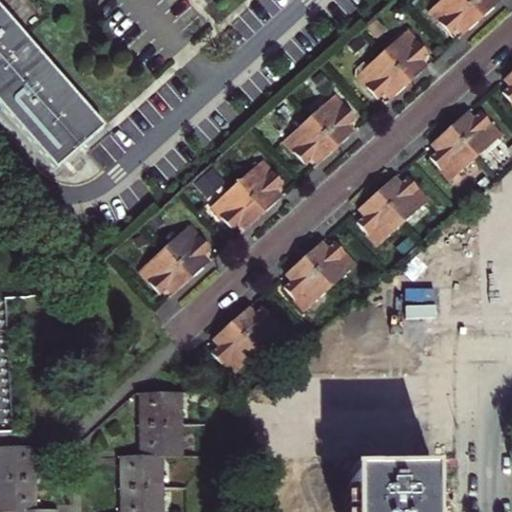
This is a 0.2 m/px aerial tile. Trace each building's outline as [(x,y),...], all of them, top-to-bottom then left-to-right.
[(0,0),(0,95),(69,173),(117,130),(0,0)] [(484,20),(465,0),(446,0),(432,13),(450,34),(457,28),(465,37),(484,20)] [(465,0),(484,20),(502,5),(503,4),(499,0),(465,0)] [(412,32),(386,55),(412,84),(431,68),(423,59),(430,53),(412,32)] [(385,92),(394,101),(412,84),(386,55),(360,77),(379,98),(385,92)] [(337,98),(312,120),(338,150),(356,134),(349,125),(356,119),(337,98)] [(468,114),(451,129),(478,160),(503,137),(485,116),(477,124),(468,114)] [(312,157),(320,166),(338,150),(312,120),(287,143),(306,163),(312,157)] [(451,129),(434,144),(443,154),(434,161),(453,182),(478,160),(451,129)] [(266,214),(283,199),(285,197),(277,189),(286,181),(267,160),(266,162),(240,185),(266,214)] [(395,179),(378,195),(405,225),(431,202),(411,182),(404,189),(395,179)] [(240,222),(248,231),(266,214),(240,185),(213,209),(231,230),(240,222)] [(378,195),(360,210),(368,219),(361,226),(379,247),(405,225),(378,195)] [(191,228),(166,250),(192,280),(210,265),(203,256),(210,249),(191,228)] [(323,243),(306,259),(332,289),(358,268),(340,246),(332,253),(323,243)] [(166,250),(141,273),(159,294),(167,288),(174,296),(192,280),(166,250)] [(332,289),(306,259),(288,275),(296,284),(289,291),(307,312),(332,289)] [(511,277),(455,278),(456,339),(511,337),(511,277)] [(258,318),(250,309),(231,326),(258,355),(284,332),(265,311),(258,318)] [(418,438),(416,309),(381,309),(383,438),(418,438)] [(231,326),(213,342),(221,350),(214,357),(233,377),(258,355),(231,326)] [(164,511),(163,458),(186,458),(184,394),(144,394),(145,459),(120,459),(121,511),(164,511)] [(26,450),(0,450),(0,511),(39,511),(39,450),(26,450)] [(432,511),(433,474),(420,474),(385,475),(353,475),(352,511),(432,511)]
